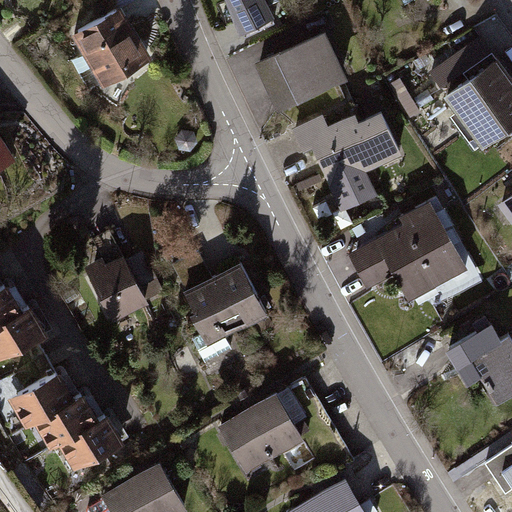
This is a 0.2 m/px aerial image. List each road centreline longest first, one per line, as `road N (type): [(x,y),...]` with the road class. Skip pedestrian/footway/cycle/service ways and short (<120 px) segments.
road 1 (residential): [(449,511),(315,302),(249,166)]
road 2 (residential): [(249,166),(213,183),(102,175),(0,59)]
road 3 (residential): [(249,166),(172,0)]
